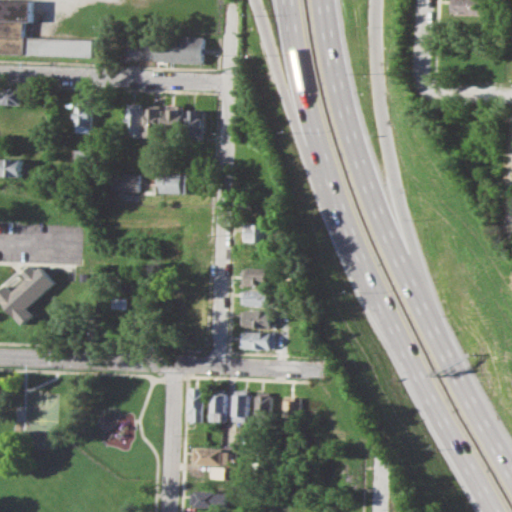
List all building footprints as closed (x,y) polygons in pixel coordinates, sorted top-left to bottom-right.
[(0,0),(33,0),(32,21),(26,20),(25,36),(96,39),(95,57),(0,53),(0,0)] [(454,0),(490,0),(490,13),(454,12),(454,0)] [(158,32),(207,36),(205,63),(156,60),(158,32)] [(1,86),(28,87),(27,103),(1,102),(1,86)] [(78,99),(93,100),(93,131),(77,131),(78,99)] [(128,102),(145,103),(144,136),(127,136),(128,102)] [(148,104),(163,104),(162,136),(147,136),(148,104)] [(168,104),(186,105),(185,131),(177,131),(177,136),(167,135),(168,104)] [(189,109),(207,110),(205,140),(188,139),(189,109)] [(73,148),(90,149),(90,158),(73,157),(73,148)] [(0,158),(25,158),(25,162),(31,162),(31,172),(25,172),(25,176),(0,175),(0,158)] [(123,172),(141,173),(140,191),(122,190),(123,172)] [(158,172),(189,173),(189,192),(161,191),(161,183),(158,183),(158,172)] [(247,222),(275,223),(274,241),(247,240),(247,222)] [(0,296),(0,290),(9,282),(15,289),(29,277),(24,272),(34,262),(39,267),(43,264),(58,282),(29,307),(35,314),(24,323),(0,296)] [(245,266),(275,267),(275,280),(270,280),(270,285),(244,284),(245,266)] [(245,289),(278,290),(277,306),(244,304),(245,289)] [(129,308),(129,298),(112,297),(112,307),(129,308)] [(244,309),(274,310),(274,326),(243,325),(244,309)] [(243,330),(277,331),(276,348),(243,347),(243,330)] [(191,387),(207,387),(206,421),(190,420),(191,387)] [(214,388),(229,388),(228,420),(213,420),(214,388)] [(235,420),(247,421),(247,416),(252,416),(253,389),(236,388),(235,420)] [(258,391),(275,391),(274,419),(257,418),(258,391)] [(285,395),(303,396),(302,418),(284,418),(285,395)] [(198,447),(229,448),(228,465),(198,464),(198,447)] [(329,452),(353,453),(352,470),(328,469),(329,452)] [(197,468),(229,469),(228,486),(196,484),(197,468)] [(327,474),(352,475),(352,491),(327,490),(327,474)] [(194,490),(231,491),(230,506),(193,504),(194,490)]
